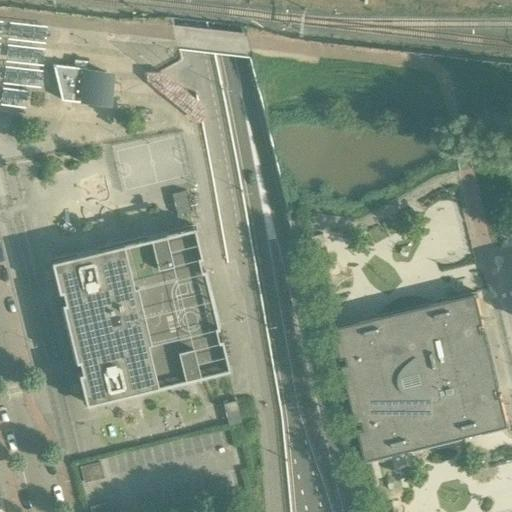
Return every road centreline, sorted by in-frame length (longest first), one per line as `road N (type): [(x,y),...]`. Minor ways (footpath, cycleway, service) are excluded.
road 1 (secondary): [(348,511),(268,183),(251,145)]
road 2 (secondary): [(251,145),(264,265),(316,511)]
road 3 (residential): [(44,511),(0,328)]
road 4 (secondary): [(251,145),(217,0)]
